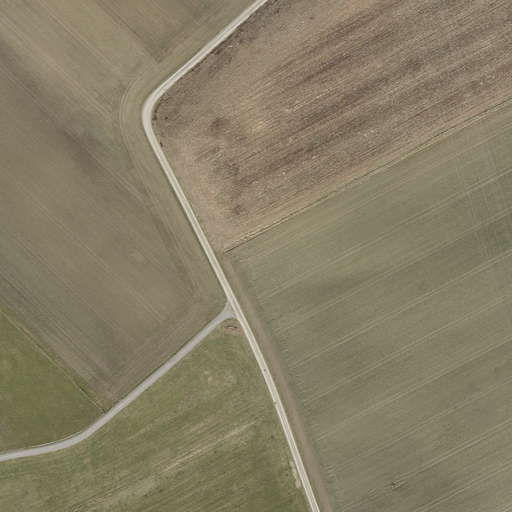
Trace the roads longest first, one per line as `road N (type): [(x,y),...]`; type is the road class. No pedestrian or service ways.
road 1 (track): [(315,511),(235,305),(145,123),(164,82),(262,0)]
road 2 (track): [(235,305),(89,432),(0,458)]
